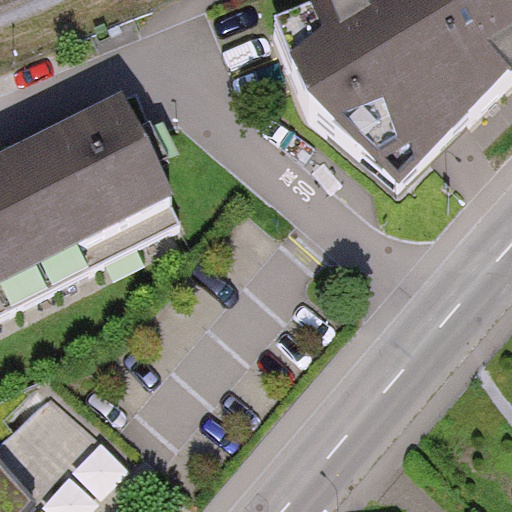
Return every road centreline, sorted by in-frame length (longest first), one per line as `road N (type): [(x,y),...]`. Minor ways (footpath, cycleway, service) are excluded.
road 1 (residential): [(443,325),(157,69),(0,129)]
road 2 (primary): [(443,325),(284,511)]
